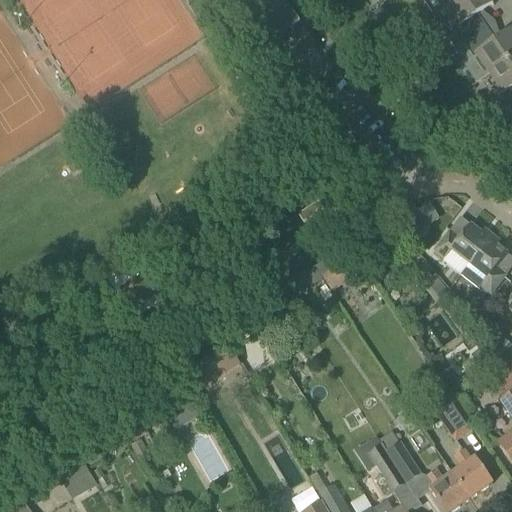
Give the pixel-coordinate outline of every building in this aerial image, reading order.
[(224,0),(264,50),(265,49),(264,48),(298,22),(298,23),(299,22),(281,0),(224,0)] [(438,0),(445,9),(457,0),(438,0)] [(453,31),(463,45),(486,29),(477,16),(491,6),(492,7),(493,7),(490,3),(492,0),(457,0),(445,9),(457,28),(453,31)] [(375,13),(371,15),(377,23),(381,20),(387,16),(382,8),(375,13)] [(477,56),(490,75),(511,59),(511,34),(509,31),(508,32),(509,33),(495,42),(486,29),(463,45),(472,59),(477,56)] [(406,35),(394,44),(395,46),(401,53),(413,45),(406,35)] [(511,59),(490,75),(502,94),(498,97),(508,112),(511,109),(511,59)] [(66,166),(73,176),(87,167),(80,157),(66,166)] [(316,204),(296,217),(302,225),(321,212),(316,204)] [(449,254),(467,268),(491,237),(484,231),(480,235),(470,227),(459,240),(449,232),(433,252),(444,261),(449,254)] [(491,237),(467,268),(460,277),(478,292),(480,290),(489,297),(506,277),(496,269),(507,255),(496,247),(499,243),(491,237)] [(165,268),(176,287),(190,279),(179,260),(165,268)] [(113,294),(126,315),(163,292),(150,270),(113,294)] [(511,295),(502,308),(511,315),(511,295)] [(255,315),(262,324),(279,312),(273,303),(255,315)] [(496,350),(503,360),(511,351),(511,347),(503,340),(496,350)] [(224,342),(183,368),(188,377),(198,391),(239,366),(224,342)] [(511,351),(503,360),(510,370),(511,368),(511,351)] [(143,391),(157,414),(187,396),(193,407),(201,402),(180,368),(143,391)] [(511,368),(510,370),(495,380),(489,384),(498,398),(511,387),(511,368)] [(511,418),(511,434),(498,444),(511,464),(511,394),(501,402),(511,418)] [(433,415),(454,444),(454,445),(461,440),(474,431),(453,401),(433,415)] [(97,434),(104,445),(118,436),(110,425),(97,434)] [(393,437),(381,445),(407,485),(420,477),(399,444),(398,445),(393,437)] [(437,456),(451,475),(469,501),(492,485),(461,440),(454,445),(454,444),(437,456)] [(64,446),(55,452),(55,453),(60,461),(76,451),(71,442),(64,446)] [(407,485),(381,445),(378,447),(379,449),(367,456),(392,494),(407,485)] [(98,470),(93,473),(97,481),(103,478),(98,470)] [(453,511),(469,501),(451,475),(443,481),(436,472),(425,479),(433,491),(430,494),(442,511),(453,511)] [(347,511),(333,488),(318,497),(327,511),(347,511)] [(81,506),(84,511),(97,511),(104,508),(97,495),(81,506)] [(372,511),(363,497),(349,506),(352,511),(372,511)] [(327,511),(322,503),(306,511),(327,511)] [(391,511),(386,503),(372,511),(404,511),(401,507),(392,511),(391,511)]
